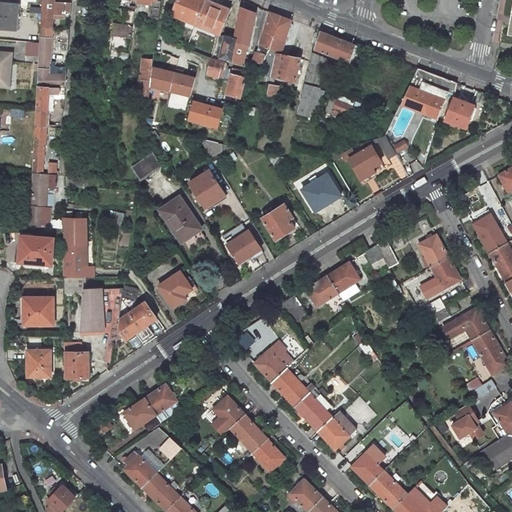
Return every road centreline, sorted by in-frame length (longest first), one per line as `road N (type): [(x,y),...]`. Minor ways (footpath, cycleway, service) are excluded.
road 1 (residential): [(204,324),(433,181)]
road 2 (residential): [(204,324),(371,511)]
road 3 (residential): [(51,430),(204,324)]
road 4 (residential): [(433,181),(511,326)]
